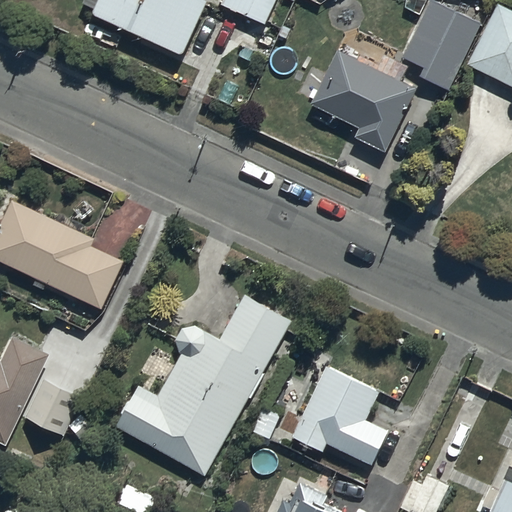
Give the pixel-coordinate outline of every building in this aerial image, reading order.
[(207,7),(191,0),(85,0),(81,9),(96,15),(93,21),(182,62),(207,7)] [(226,0),(222,10),(267,30),(280,0),(226,0)] [(481,28),(432,6),(406,65),(427,74),(423,83),(451,95),(481,28)] [(511,16),(497,8),(468,65),(511,86),(511,16)] [(310,68),(298,92),(315,100),(311,108),(360,133),(356,141),(386,156),(416,95),(399,87),(407,70),(386,59),(378,74),(339,54),(328,77),(310,68)] [(13,203),(0,230),(0,265),(102,314),(125,266),(91,250),(95,243),(13,203)] [(168,265),(183,305),(201,299),(185,258),(168,265)] [(140,391),(117,432),(206,480),(289,325),(244,301),(221,344),(197,331),(184,332),(176,342),(178,353),(183,357),(156,400),(140,391)] [(0,447),(8,451),(51,359),(13,342),(3,365),(0,363),(0,447)] [(380,398),(326,373),(293,442),(324,457),(327,450),(373,471),(389,435),(367,425),(380,398)] [(80,400),(44,385),(27,423),(63,438),(80,400)] [(511,511),(511,472),(492,511),(511,511)] [(438,511),(449,490),(425,478),(421,487),(412,482),(398,511),(400,511),(438,511)] [(339,511),(326,505),(329,499),(302,484),(290,507),(283,503),(278,511),(339,511)]
